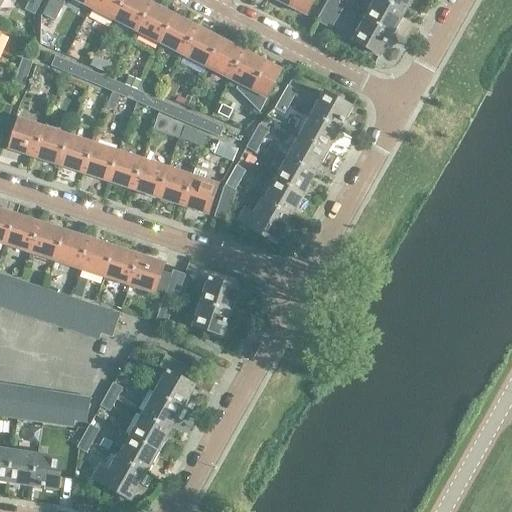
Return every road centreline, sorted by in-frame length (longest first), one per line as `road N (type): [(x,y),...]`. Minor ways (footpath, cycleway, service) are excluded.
road 1 (residential): [(299,282),(0,184)]
road 2 (residential): [(299,282),(175,511)]
road 3 (residential): [(401,106),(195,0)]
road 4 (residential): [(401,106),(299,282)]
road 5 (tertiary): [(444,511),(511,391)]
road 6 (residential): [(461,0),(401,106)]
